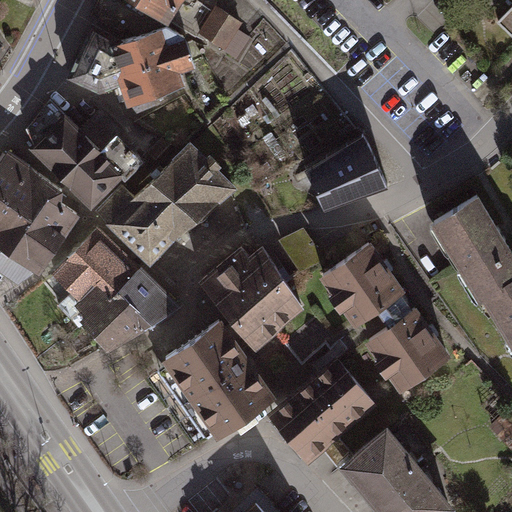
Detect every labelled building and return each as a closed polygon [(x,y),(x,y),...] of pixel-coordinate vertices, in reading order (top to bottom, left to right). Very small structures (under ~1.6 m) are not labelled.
[(150,6),(140,0),(98,0),(97,3),(92,11),(114,23),(140,20),(150,6)] [(186,0),(140,0),(150,6),(168,20),(171,22),(176,16),(183,4),(186,0)] [(245,22),(219,5),(214,11),(196,0),(193,8),(183,4),(176,16),(237,58),(251,36),(240,29),(245,22)] [(511,30),(511,3),(499,17),(511,30)] [(163,26),(129,39),(95,23),(70,77),(102,92),(123,86),(130,101),(185,84),(180,69),(197,64),(187,31),(171,22),(168,20),(163,26)] [(101,145),(67,111),(51,126),(34,143),(91,201),(122,171),(125,174),(144,155),(118,128),(101,145)] [(365,132),(305,166),(325,205),(388,184),(365,132)] [(101,210),(148,259),(195,213),(232,184),(192,144),(156,176),(134,198),(124,188),(101,210)] [(61,187),(9,150),(0,163),(0,267),(17,280),(36,266),(39,268),(78,211),(61,199),(61,187)] [(488,299),(511,281),(511,242),(482,193),(433,221),(481,302),(488,299)] [(98,226),(55,270),(80,294),(70,303),(108,346),(179,303),(158,283),(98,226)] [(323,258),(304,226),(278,238),(299,271),(323,258)] [(323,277),(356,326),(410,290),(374,240),(323,277)] [(255,341),(303,304),(264,245),(252,255),(242,245),(202,280),(255,341)] [(511,281),(488,299),(511,338),(511,281)] [(368,340),(403,391),(453,356),(418,305),(368,340)] [(218,435),(274,391),(219,315),(160,356),(218,435)] [(271,412),(312,460),(380,403),(339,355),(271,412)] [(511,421),(503,412),(490,426),(511,450),(511,421)] [(389,422),(343,464),(382,511),(453,511),(459,507),(389,422)] [(267,511),(253,497),(236,511),(267,511)]
